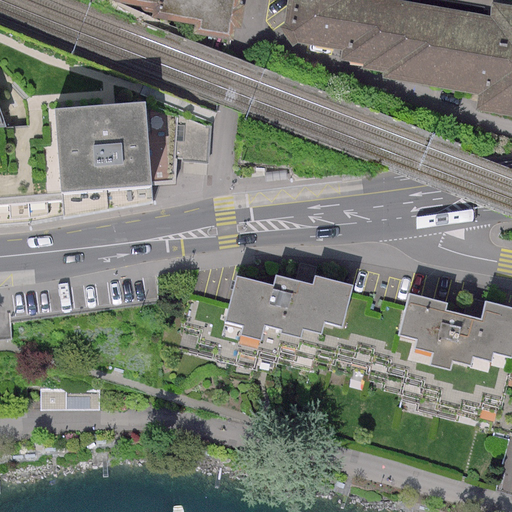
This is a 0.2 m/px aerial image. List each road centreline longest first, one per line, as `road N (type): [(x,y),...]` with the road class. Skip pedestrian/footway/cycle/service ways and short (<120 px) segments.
road 1 (primary): [(0,255),(384,205)]
road 2 (residential): [(384,205),(454,252),(511,264)]
road 3 (primary): [(384,205),(511,193)]
